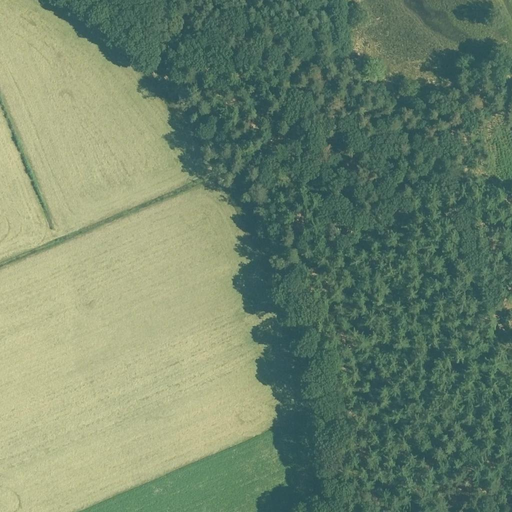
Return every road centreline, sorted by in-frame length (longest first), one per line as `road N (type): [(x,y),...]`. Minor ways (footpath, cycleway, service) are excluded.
road 1 (track): [(69,0),(182,104),(239,196),(300,349),(317,457),(311,511)]
road 2 (track): [(511,44),(421,92),(337,57),(248,48),(173,61),(155,75)]
road 3 (track): [(496,312),(461,251),(415,225),(393,225),(273,272)]
road 4 (track): [(356,511),(408,477),(511,430)]
